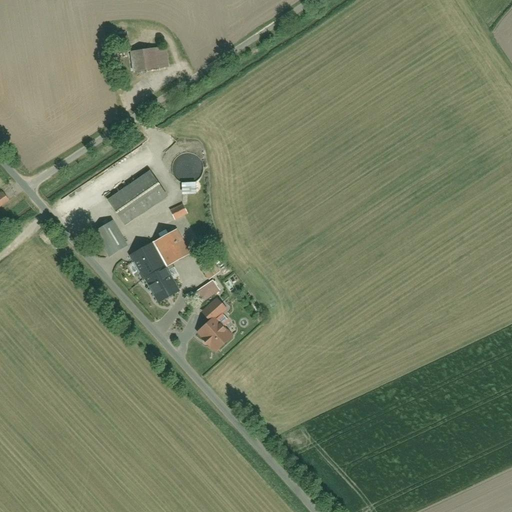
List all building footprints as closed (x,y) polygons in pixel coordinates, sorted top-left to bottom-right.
[(127,53),(130,74),(168,69),(165,48),(127,53)] [(173,164),(173,174),(177,181),(186,185),(196,183),(202,177),(205,168),(202,161),(195,154),(186,153),(178,156),(173,164)] [(108,199),(126,227),(171,198),(153,170),(108,199)] [(0,193),(0,210),(12,202),(4,191),(0,193)] [(186,203),(172,210),(178,222),(192,214),(186,203)] [(196,253),(183,228),(159,239),(172,265),(196,253)] [(154,246),(131,259),(159,308),(181,295),(154,246)] [(212,282),(189,300),(198,310),(220,292),(212,282)] [(220,299),(203,315),(211,324),(199,335),(218,356),(238,338),(221,320),(231,311),(220,299)]
